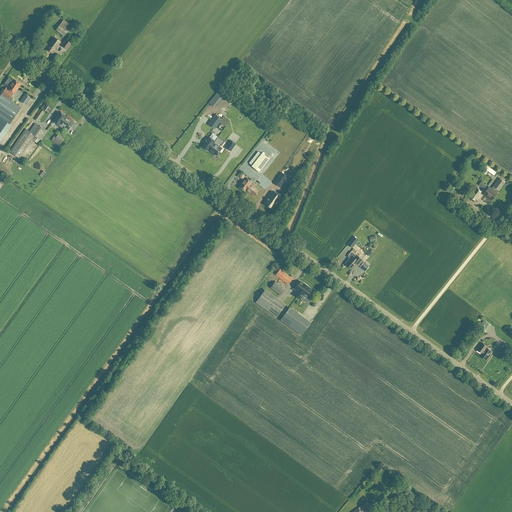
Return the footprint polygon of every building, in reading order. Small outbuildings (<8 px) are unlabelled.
[(64,36),(72,26),(64,20),(56,30),(64,36)] [(53,53),(61,42),(54,37),(46,48),(53,53)] [(66,39),(62,45),(68,49),(72,44),(66,39)] [(14,80),(11,84),(17,88),(20,84),(14,80)] [(11,84),(8,89),(6,87),(2,94),(1,94),(0,95),(0,117),(9,124),(21,108),(9,99),(14,93),(17,88),(11,84)] [(26,104),(30,98),(26,94),(21,101),(26,104)] [(218,101),(213,97),(209,103),(213,107),(218,101)] [(49,113),(52,107),(45,102),(41,108),(42,108),(34,119),(38,121),(45,111),(49,113)] [(59,112),(53,121),(60,125),(62,127),(63,125),(69,129),(73,123),(65,117),(66,116),(64,115),(65,114),(62,112),(61,113),(59,112)] [(222,119),(215,115),(208,124),(215,129),(222,119)] [(224,116),(222,119),(219,122),(225,126),(229,120),(224,116)] [(40,139),(46,131),(36,123),(35,124),(36,124),(30,132),(27,130),(11,152),(19,158),(34,135),(40,139)] [(239,134),(243,129),(238,125),(234,130),(239,134)] [(209,149),(215,141),(209,137),(202,147),(203,147),(203,148),(205,149),(208,151),(209,149)] [(218,137),(215,141),(209,149),(213,152),(212,153),(215,155),(216,154),(217,155),(221,149),(216,145),(221,139),(218,137)] [(235,144),(231,141),(226,148),(230,151),(235,144)] [(296,141),(293,144),(299,150),(302,147),(296,141)] [(262,153),(251,166),(259,172),(270,159),(262,153)] [(282,183),(285,179),(287,176),(282,173),(280,176),(277,179),(274,183),(280,187),(282,183)] [(249,180),(246,177),(239,186),(245,190),(253,180),(251,179),(249,180)] [(499,190),(505,182),(500,178),(492,189),(489,187),(484,194),(492,200),(497,193),(499,190)] [(245,190),(248,192),(249,192),(254,196),(259,190),(252,185),(255,182),(253,180),(245,190)] [(477,188),(471,197),(475,200),(481,192),(477,188)] [(273,192),(265,203),(272,208),(280,197),(273,192)] [(354,236),(348,244),(352,248),(358,240),(354,236)] [(355,259),(356,260),(359,257),(356,255),(351,251),(348,255),(350,257),(345,263),(349,267),(355,259)] [(362,260),(359,257),(356,260),(355,259),(349,267),(352,269),(356,264),(358,265),(362,260)] [(365,271),(369,267),(363,262),(360,267),(365,271)] [(288,284),(293,278),(280,269),(275,275),(288,284)] [(300,281),(294,288),(297,291),(294,295),(300,299),(303,295),(307,298),(312,290),(307,287),(308,286),(304,283),(304,284),(300,281)] [(275,282),(274,283),(271,288),(280,295),(285,289),(275,282)] [(285,305),(264,290),(256,302),(276,318),(285,305)] [(280,320),(292,328),(300,316),(289,308),(280,320)] [(480,355),(487,360),(493,352),(486,347),(487,346),(482,342),(477,349),(482,353),(480,355)] [(505,347),(501,344),(496,351),(500,354),(505,347)] [(375,511),(367,501),(362,505),(366,511),(375,511)]
